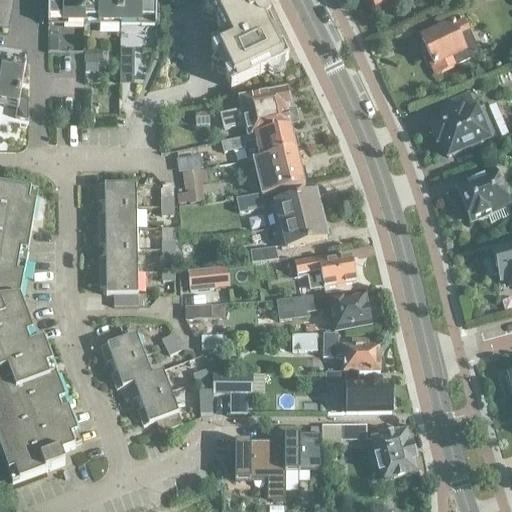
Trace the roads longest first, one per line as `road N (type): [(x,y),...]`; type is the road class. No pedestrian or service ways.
road 1 (tertiary): [(436,363),(371,147),(299,0)]
road 2 (residential): [(127,488),(72,348),(68,164)]
road 3 (residential): [(35,0),(39,164)]
road 4 (tertiary): [(476,511),(436,363)]
